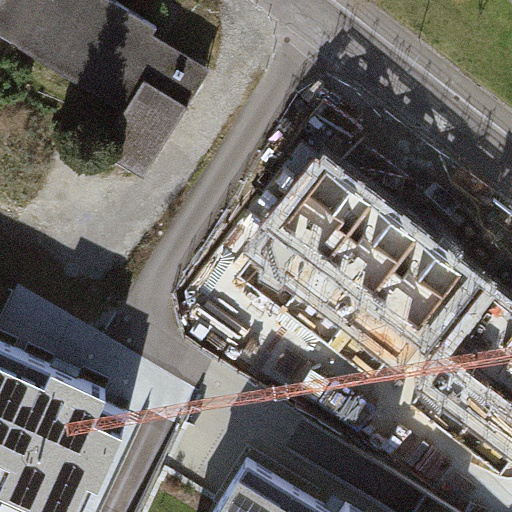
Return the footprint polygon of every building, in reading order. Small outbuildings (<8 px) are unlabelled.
[(0,0),(0,22),(12,0),(0,0)] [(163,30),(110,0),(12,0),(0,22),(0,47),(123,119),(98,162),(145,188),(213,71),(158,39),(163,30)] [(511,454),(511,291),(396,227),(414,195),(315,140),(264,231),(351,279),(335,306),(511,404),(511,423),(498,447),(511,454)] [(63,365),(0,337),(0,449),(11,454),(0,479),(0,497),(11,502),(6,511),(109,511),(114,502),(99,496),(135,414),(98,398),(101,391),(59,373),(63,365)] [(252,456),(217,511),(372,511),(350,498),(342,511),(252,456)]
